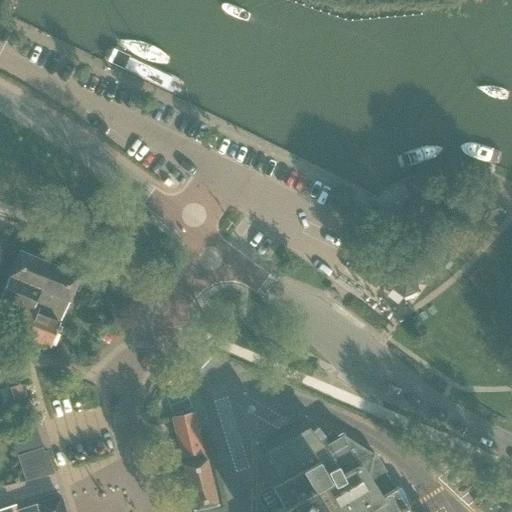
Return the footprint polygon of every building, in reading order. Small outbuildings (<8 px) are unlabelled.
[(93,55),(100,41),(18,0),(10,15),(93,55)] [(177,97),(184,82),(101,41),(94,56),(177,97)] [(405,220),(411,223),(423,219),(429,207),(425,195),(413,190),(407,192),(409,197),(405,198),(409,203),(412,206),(409,211),(407,215),(405,220)] [(409,203),(405,198),(401,205),(404,214),(407,215),(409,211),(412,206),(409,203)] [(80,277),(19,251),(0,296),(0,299),(26,311),(17,333),(50,347),(74,289),(78,291),(81,282),(78,280),(80,277)] [(416,292),(417,285),(428,286),(435,276),(416,261),(408,271),(406,270),(394,275),(392,289),(403,298),(416,292)] [(181,457),(203,452),(194,413),(172,418),(174,426),(181,457)] [(310,421),(257,449),(266,477),(283,508),(276,511),(410,511),(395,488),(375,456),(360,465),(340,436),(327,443),(310,421)] [(34,425),(10,433),(18,458),(43,453),(43,452),(34,425)] [(43,452),(43,453),(18,458),(26,481),(54,474),(47,451),(43,452)] [(194,511),(218,505),(207,459),(183,465),(194,511)] [(16,509),(15,505),(0,509),(0,511),(65,511),(61,497),(16,509)] [(483,511),(508,511),(485,497),(478,508),(483,511)] [(217,511),(241,511),(238,502),(217,509),(217,511)]
